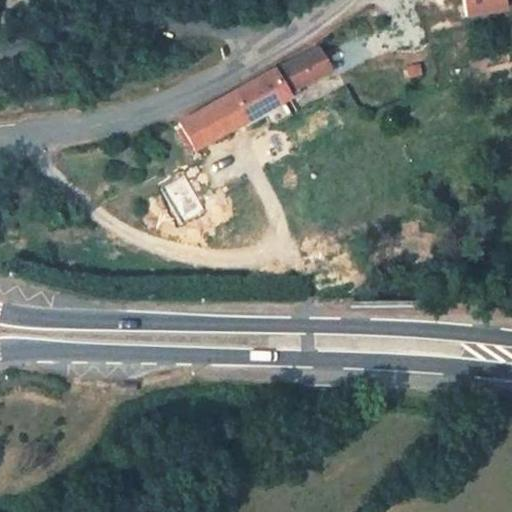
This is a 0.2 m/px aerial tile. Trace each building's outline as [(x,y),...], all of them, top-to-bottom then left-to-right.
[(468,0),(471,19),(511,14),(510,0),(468,0)] [(399,19),(391,9),(378,20),(374,24),(381,33),(386,29),(399,19)] [(377,39),(371,32),(355,46),(361,53),(377,39)] [(317,50),(296,60),(273,71),(179,124),(194,151),(262,112),(282,101),(287,99),(287,97),(285,93),(329,71),(317,50)] [(290,116),(282,101),(262,112),(270,127),(290,116)]
